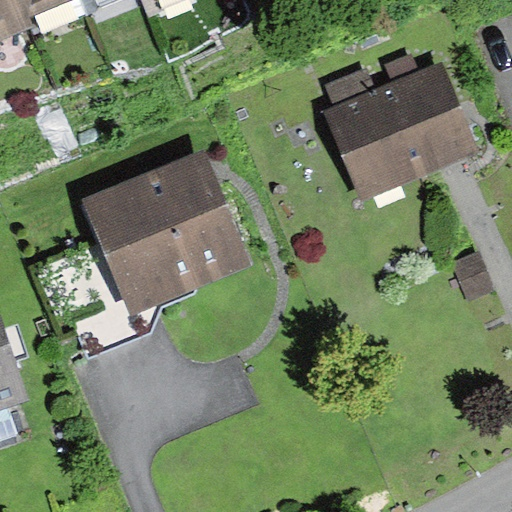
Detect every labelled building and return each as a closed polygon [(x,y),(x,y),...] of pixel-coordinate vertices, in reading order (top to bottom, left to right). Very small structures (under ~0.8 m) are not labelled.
[(21,29),(10,0),(0,0),(0,47),(25,38),(21,29)] [(84,5),(81,0),(10,0),(21,29),(84,5)] [(334,113),(325,117),(362,209),(478,161),(442,73),(378,99),(368,73),(325,91),(334,113)] [(206,159),(84,208),(115,281),(132,325),(162,314),(254,277),(206,159)] [(483,260),(454,269),(466,308),(495,299),(483,260)] [(0,439),(22,432),(17,415),(35,409),(0,305),(0,439)]
